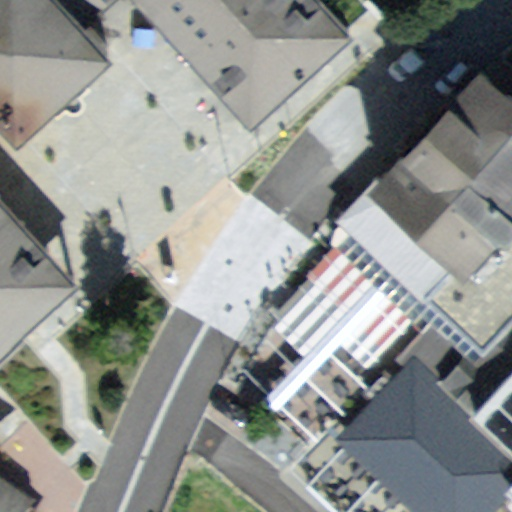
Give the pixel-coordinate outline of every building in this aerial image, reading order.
[(0,0),(0,351),(77,282),(0,197),(0,138),(15,154),(68,106),(113,66),(83,33),(119,0),(143,0),(257,126),(359,34),(327,0),(0,0)] [(344,230),(479,351),(511,315),(511,90),(489,70),(344,230)] [(341,245),(273,319),(348,388),(416,313),(341,245)] [(511,467),(407,367),(337,440),(412,511),(490,511),(511,490),(511,467)] [(511,380),(481,412),(511,441),(511,380)] [(0,511),(58,511),(60,509),(0,468),(0,511)]
